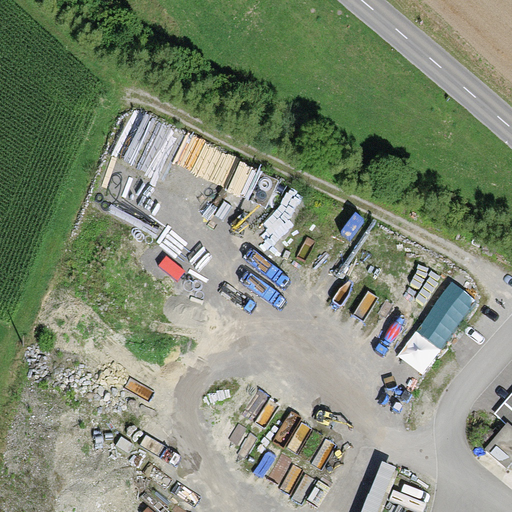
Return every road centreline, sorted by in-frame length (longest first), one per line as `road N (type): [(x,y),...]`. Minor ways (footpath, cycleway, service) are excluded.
road 1 (residential): [(511,328),(457,403),(448,450),(457,511)]
road 2 (secondary): [(357,0),(511,127)]
